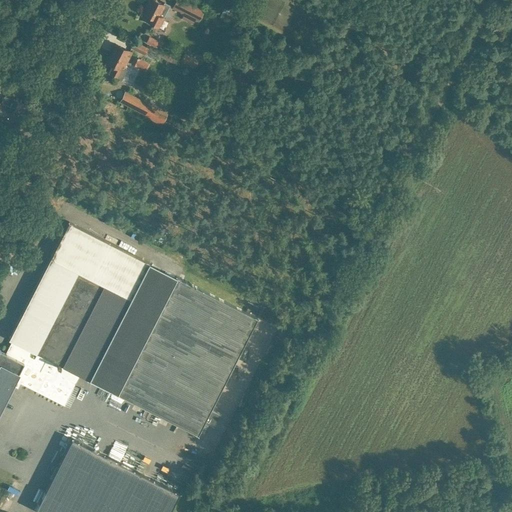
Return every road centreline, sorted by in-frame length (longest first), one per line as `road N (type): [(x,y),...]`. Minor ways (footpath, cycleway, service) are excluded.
road 1 (track): [(218,511),(486,0)]
road 2 (tertiary): [(0,190),(99,0)]
